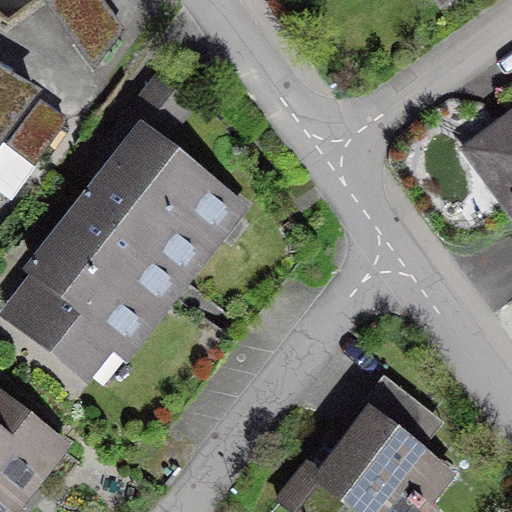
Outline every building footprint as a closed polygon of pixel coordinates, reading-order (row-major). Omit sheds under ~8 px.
[(45,0),(86,63),(119,22),(102,0),(45,0)] [(0,69),(0,123),(24,84),(0,69)] [(34,95),(9,139),(39,156),(64,112),(34,95)] [(88,203),(200,290),(236,318),(301,231),(202,95),(161,147),(143,133),(88,203)] [(511,106),(457,146),(511,222),(511,106)] [(200,290),(88,203),(32,274),(6,308),(155,424),(226,333),(190,304),(200,290)] [(382,371),(360,400),(305,472),(357,511),(424,511),(456,471),(420,444),(441,416),(382,371)] [(0,511),(1,511),(67,435),(0,382),(0,511)]
